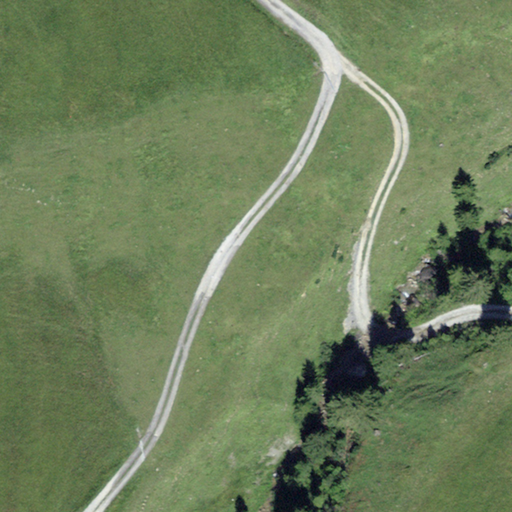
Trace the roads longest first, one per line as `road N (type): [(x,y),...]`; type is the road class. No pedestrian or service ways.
road 1 (track): [(511,314),(489,307),(390,343),(368,327),(358,285),(373,214),(401,159),(395,114),(277,0)]
road 2 (track): [(114,511),(160,449),(231,264),(317,137),(325,43)]
